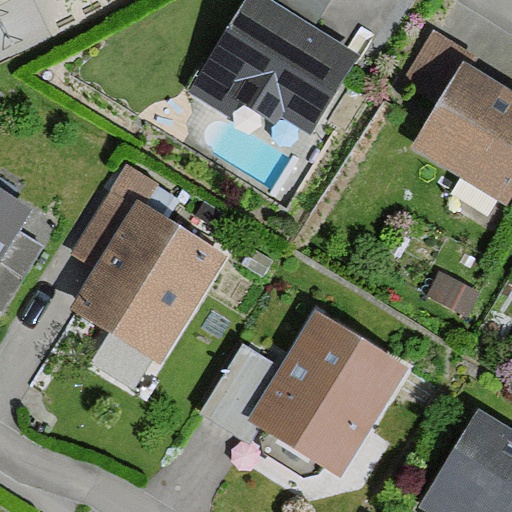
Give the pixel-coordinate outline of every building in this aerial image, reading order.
[(332,0),(259,0),(195,96),(227,117),(234,107),(276,135),(285,122),(315,142),(363,71),(309,35),(332,0)] [(468,65),(428,41),(408,72),(448,97),(468,65)] [(511,201),(511,101),(470,74),(415,157),(503,216),(511,201)] [(72,264),(98,280),(75,317),(165,372),(231,266),(165,226),(177,205),(127,174),(72,264)] [(0,264),(29,219),(0,200),(0,264)] [(342,483),(409,380),(321,322),(285,377),(250,355),(205,424),(250,454),(265,432),(342,483)] [(511,511),(511,437),(482,419),(422,511),(511,511)]
